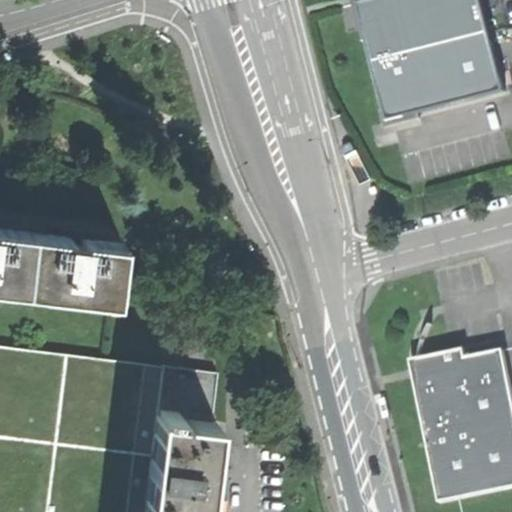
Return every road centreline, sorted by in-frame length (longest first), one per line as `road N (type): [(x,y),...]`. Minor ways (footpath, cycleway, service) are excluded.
road 1 (tertiary): [(207,0),(266,183),(317,272)]
road 2 (tertiary): [(317,272),(309,185),(257,0)]
road 3 (tertiary): [(372,511),(317,272)]
road 4 (unclassified): [(317,272),(511,222)]
